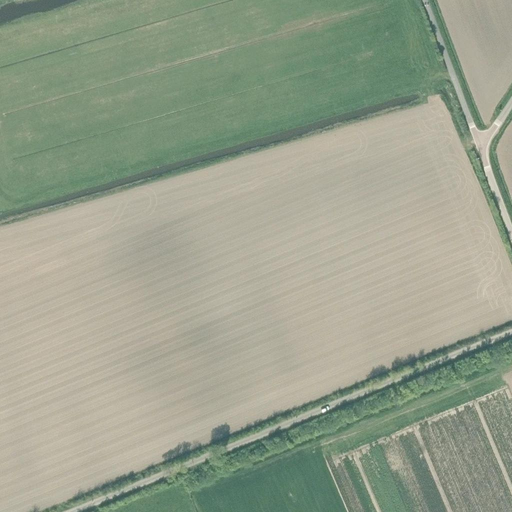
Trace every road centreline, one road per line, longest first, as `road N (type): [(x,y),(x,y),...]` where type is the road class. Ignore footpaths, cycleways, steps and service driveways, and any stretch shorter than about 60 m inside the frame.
road 1 (unclassified): [(74,511),(511,332)]
road 2 (unclassified): [(479,148),(424,0)]
